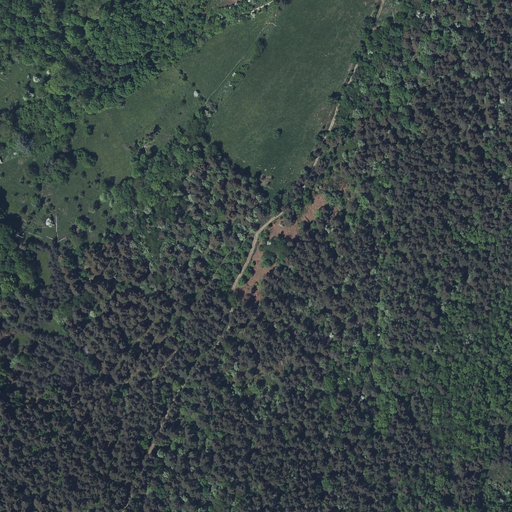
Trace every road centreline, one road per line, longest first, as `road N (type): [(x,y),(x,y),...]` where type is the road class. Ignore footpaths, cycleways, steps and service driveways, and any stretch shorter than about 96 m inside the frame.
road 1 (track): [(381,0),(304,188),(266,224),(230,317),(178,393),(121,511)]
road 2 (track): [(274,0),(0,137)]
road 3 (track): [(44,118),(100,0)]
